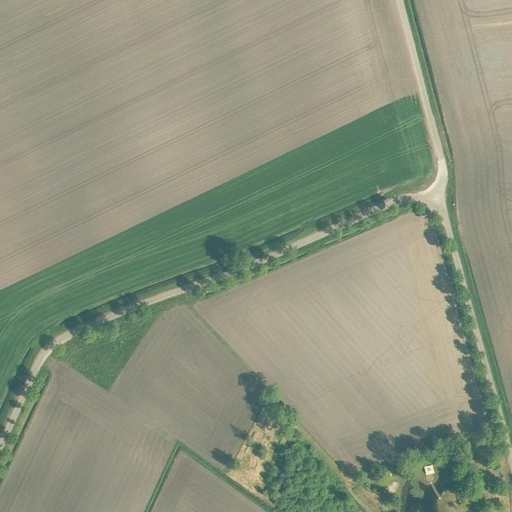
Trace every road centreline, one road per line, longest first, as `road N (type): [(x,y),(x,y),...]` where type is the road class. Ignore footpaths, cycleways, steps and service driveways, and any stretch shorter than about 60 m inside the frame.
road 1 (unclassified): [(0,447),(41,355),(54,343),(394,203),(440,200)]
road 2 (unclassified): [(511,460),(440,200)]
road 3 (unclassified): [(440,200),(441,159),(399,0)]
